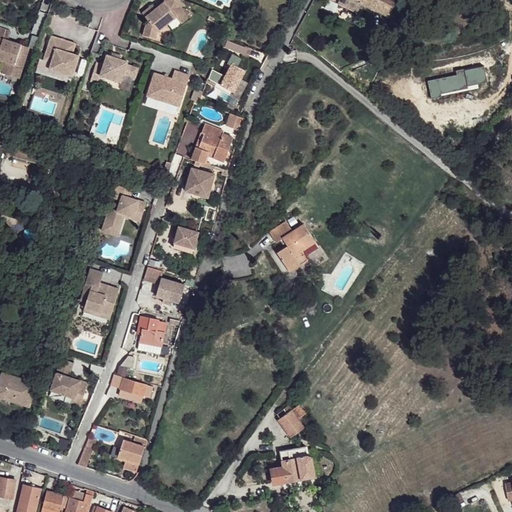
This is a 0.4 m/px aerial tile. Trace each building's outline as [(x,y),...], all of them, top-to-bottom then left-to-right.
[(184,1),(180,0),(166,0),(165,3),(157,10),(153,14),(149,10),(144,15),(149,21),(143,27),(140,35),(153,39),(155,31),(174,15),(181,9),(181,8),(184,1)] [(326,0),(323,7),(333,11),(337,2),(338,0),(326,0)] [(338,0),(337,2),(355,10),(359,0),(366,2),(372,5),(371,8),(386,14),(392,0),(338,0)] [(181,9),(174,15),(182,24),(189,17),(181,8),(181,9)] [(213,16),(206,13),(204,20),(211,23),(213,16)] [(11,33),(0,29),(0,61),(5,64),(2,74),(20,80),(29,50),(18,46),(17,50),(11,48),(12,44),(8,43),(11,33)] [(50,48),(74,56),(77,46),(53,38),(50,48)] [(369,47),(346,57),(350,62),(371,53),(369,48),(369,47)] [(74,56),(50,48),(45,62),(52,64),(50,70),(74,79),(81,58),(74,56)] [(112,58),(109,57),(105,68),(98,65),(92,84),(100,87),(102,79),(123,85),(125,77),(137,81),(140,70),(128,67),(130,63),(121,61),(122,57),(117,56),(116,59),(112,58)] [(345,58),(340,60),(342,66),(348,63),(345,58)] [(45,62),(40,60),(36,74),(47,77),(50,70),(52,64),(45,62)] [(173,80),(155,74),(147,97),(180,108),(190,78),(175,73),(173,80)] [(244,118),(231,113),(227,125),(240,130),(244,118)] [(199,147),(195,160),(197,161),(207,164),(209,155),(213,155),(213,154),(228,158),(235,135),(224,131),(225,129),(206,123),(203,133),(206,134),(202,148),(199,147)] [(39,153),(15,146),(12,157),(36,163),(39,153)] [(207,164),(197,161),(196,166),(201,168),(201,167),(215,170),(217,167),(207,164)] [(217,167),(215,170),(224,173),(224,175),(229,176),(230,171),(217,167)] [(216,176),(193,169),(187,191),(195,194),(196,189),(211,193),(216,176)] [(133,191),(117,186),(113,199),(121,201),(118,211),(110,208),(102,232),(111,235),(114,225),(121,227),(124,218),(125,214),(132,216),(131,220),(139,222),(144,203),(137,201),(136,206),(131,205),(133,199),(130,199),(133,191)] [(196,189),(195,194),(210,198),(211,193),(196,189)] [(277,251),(286,266),(296,259),(293,254),(301,249),(315,240),(304,223),(292,231),(286,221),(269,232),(276,242),(282,237),(287,244),(277,251)] [(114,225),(111,235),(118,237),(121,227),(114,225)] [(173,246),(192,251),(198,232),(175,225),(172,232),(177,233),(173,246)] [(289,270),(307,259),(304,254),(301,249),(293,254),(296,259),(286,266),(289,270)] [(165,272),(149,267),(146,280),(151,282),(160,284),(157,295),(164,297),(173,300),(180,302),(185,284),(163,278),(165,272)] [(103,273),(90,269),(80,300),(86,302),(84,308),(110,317),(120,290),(103,285),(102,288),(98,287),(99,283),(103,273)] [(110,317),(84,308),(83,312),(109,320),(110,317)] [(157,320),(141,317),(138,333),(142,335),(138,353),(159,358),(167,323),(157,321),(157,320)] [(179,326),(182,320),(172,317),(170,323),(179,326)] [(128,355),(120,365),(133,369),(136,357),(128,355)] [(56,374),(69,377),(73,363),(61,359),(56,374)] [(125,376),(127,368),(118,366),(116,374),(125,376)] [(69,377),(56,374),(51,390),(73,397),(75,398),(77,393),(84,395),(88,383),(69,377)] [(111,385),(120,389),(124,378),(114,375),(111,385)] [(146,385),(124,378),(120,389),(143,395),(146,385)] [(34,391),(1,380),(0,383),(0,405),(26,415),(34,391)] [(153,387),(146,385),(143,395),(150,398),(153,387)] [(119,396),(141,402),(143,395),(120,389),(119,396)] [(75,398),(73,397),(70,404),(80,407),(84,395),(77,393),(75,398)] [(284,409),(287,414),(292,411),(288,406),(284,409)] [(292,411),(298,419),(305,413),(299,406),(292,411)] [(292,436),(303,427),(298,419),(292,411),(287,414),(280,419),(279,421),(292,436)] [(98,440),(90,437),(77,466),(85,468),(98,440)] [(126,461),(139,465),(145,447),(124,440),(120,452),(118,459),(126,461)] [(272,469),(274,484),(283,482),(314,477),(316,477),(312,456),(309,455),(307,447),(289,450),(290,455),(282,456),(284,467),(272,469)] [(139,465),(126,461),(125,466),(137,470),(139,465)] [(17,479),(0,477),(0,494),(14,497),(17,479)] [(314,477),(283,482),(285,491),(315,485),(314,477)] [(35,511),(41,489),(24,485),(17,511),(35,511)] [(71,497),(65,511),(88,511),(96,491),(88,488),(86,494),(83,501),(71,497)] [(47,490),(41,511),(59,511),(61,506),(62,503),(64,495),(47,490)] [(83,501),(86,494),(73,490),(71,497),(83,501)] [(448,498),(452,506),(453,506),(463,500),(459,493),(448,498)] [(14,497),(0,494),(0,505),(12,507),(14,497)]
